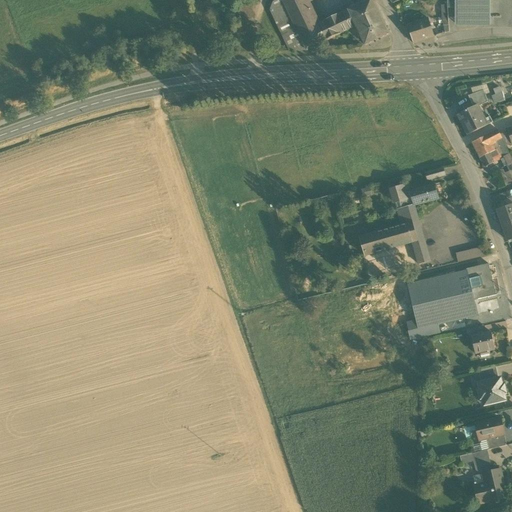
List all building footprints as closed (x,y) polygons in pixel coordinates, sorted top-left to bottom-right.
[(292,51),(307,50),(282,0),(278,0),(273,3),(271,9),(292,51)] [(319,25),(307,1),(306,0),(282,0),(307,50),(357,26),(349,10),(340,15),(339,15),(325,22),(319,25)] [(357,26),(366,45),(388,34),(371,0),(363,4),(349,10),(357,26)] [(456,24),(483,24),(490,17),(490,0),(456,0),(456,8),(456,24)] [(433,18),(442,17),(448,17),(448,8),(448,5),(429,5),(430,20),(433,20),(433,18)] [(408,25),(414,43),(434,36),(428,18),(408,25)] [(500,85),(492,87),(494,94),(490,95),(493,103),(504,100),(500,85)] [(471,103),(472,103),(486,97),(485,95),(483,91),(468,96),(471,103)] [(472,103),(473,108),(477,106),(477,107),(478,107),(488,102),(486,97),(472,103)] [(484,120),(478,107),(477,107),(477,106),(473,108),(470,109),(458,115),(468,135),(487,126),(487,125),(492,122),(490,117),(484,120)] [(241,113),(234,115),(238,127),(245,125),(241,113)] [(505,137),(507,142),(511,141),(507,128),(501,130),(504,138),(505,137)] [(472,143),(480,157),(490,153),(494,150),(492,145),(495,143),(494,142),(497,140),(502,138),(498,130),(472,143)] [(498,146),(502,156),(509,153),(502,138),(497,140),(499,145),(498,146)] [(492,157),(490,153),(480,157),(485,167),(494,162),(492,157)] [(427,174),(428,181),(445,177),(444,170),(427,174)] [(435,184),(410,191),(409,191),(414,206),(439,199),(435,184)] [(409,207),(414,206),(409,191),(410,191),(409,187),(404,188),(404,186),(391,189),(395,204),(400,202),(402,208),(402,209),(409,207)] [(370,187),(361,189),(363,197),(372,195),(370,187)] [(511,205),(497,210),(502,226),(511,222),(511,205)] [(419,242),(413,243),(414,247),(425,243),(414,206),(409,207),(413,222),(419,242)] [(399,215),(402,225),(413,222),(409,207),(402,209),(402,208),(397,210),(399,215)] [(419,242),(413,222),(402,225),(360,238),(365,257),(413,243),(419,242)] [(511,239),(511,222),(502,226),(507,241),(511,239)] [(414,247),(418,258),(428,255),(425,243),(414,247)] [(457,255),(458,262),(486,256),(484,249),(457,255)] [(418,258),(420,265),(430,262),(428,255),(418,258)] [(475,288),(478,300),(496,295),(489,264),(467,269),(467,270),(469,279),(480,277),(482,285),(480,285),(480,287),(475,288)] [(416,320),(418,329),(418,330),(438,325),(478,316),(474,300),(469,279),(467,270),(408,284),(416,320)] [(406,322),(408,331),(418,329),(416,320),(406,322)] [(491,330),(504,327),(503,320),(490,323),(491,330)] [(440,333),(438,325),(418,330),(418,329),(408,331),(410,340),(440,333)] [(466,330),(467,335),(483,331),(482,326),(480,327),(466,330)] [(474,354),(479,352),(488,350),(495,349),(491,332),(470,336),(474,354)] [(478,371),(481,383),(499,379),(496,367),(478,371)] [(502,386),(501,379),(499,379),(481,383),(479,384),(481,391),(479,391),(481,399),(483,398),(484,405),(506,400),(504,393),(506,393),(504,385),(502,386)] [(480,431),(482,440),(486,439),(502,435),(502,434),(500,426),(502,426),(500,418),(476,424),(478,431),(480,431)] [(486,439),(489,450),(506,446),(504,434),(502,434),(502,435),(486,439)] [(487,450),(489,450),(486,439),(482,440),(480,444),(480,446),(482,452),(487,450)] [(473,461),(476,471),(477,471),(492,467),(491,465),(487,450),(482,452),(475,453),(471,454),(473,461)] [(463,464),(473,461),(471,454),(461,457),(463,464)] [(495,464),(491,465),(492,467),(477,471),(483,474),(496,471),(495,464)] [(474,483),(479,504),(507,497),(500,470),(496,471),(483,474),(484,475),(474,477),(475,483),(474,483)]
